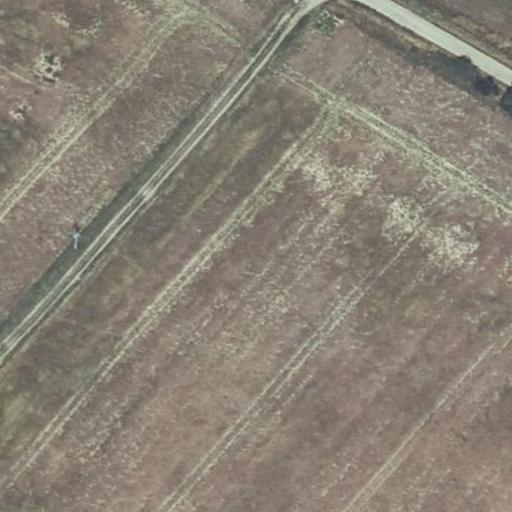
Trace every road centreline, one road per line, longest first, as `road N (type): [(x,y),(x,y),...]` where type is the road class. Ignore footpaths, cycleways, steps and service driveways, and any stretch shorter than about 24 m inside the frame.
road 1 (track): [(0,349),(314,0)]
road 2 (unclassified): [(511,83),(368,0)]
